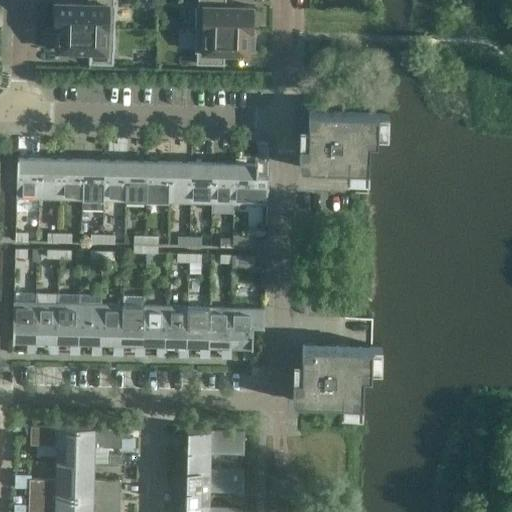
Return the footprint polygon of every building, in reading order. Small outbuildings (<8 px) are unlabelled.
[(55,20),(55,27),(114,28),(115,4),(114,4),(113,0),(88,0),(88,4),(55,3),(55,5),(53,5),(53,20),(55,20)] [(198,0),(198,5),(196,5),(195,29),(251,30),(252,7),(225,6),(225,0),(198,0)] [(113,52),(114,28),(55,27),(57,27),(57,33),(55,33),(54,48),(56,48),(56,51),(89,52),(89,64),(112,64),(113,52)] [(251,32),(251,30),(195,29),(195,52),(197,52),(196,64),(224,65),(224,53),(247,53),(247,51),(254,51),(254,32),(251,32)] [(368,180),(368,170),(369,142),(377,143),(377,135),(388,135),(388,113),(309,111),(308,133),(304,133),(303,144),(299,144),(299,145),(299,168),(346,169),(346,179),(368,180)] [(39,198),(40,158),(17,157),(16,197),(39,198)] [(60,198),(61,158),(40,158),(39,198),(60,198)] [(82,199),(83,159),(61,158),(60,198),(82,199)] [(103,200),(104,159),(83,159),(82,199),(103,200)] [(125,200),(126,160),(104,159),(103,200),(125,200)] [(147,201),(148,161),(126,160),(125,200),(147,201)] [(168,201),(169,161),(148,161),(147,201),(168,201)] [(190,202),(191,162),(169,161),(168,201),(190,202)] [(212,203),(213,162),(191,162),(190,202),(212,203)] [(233,203),(234,163),(213,162),(212,203),(233,203)] [(234,163),(233,203),(267,204),(268,175),(257,175),(257,164),(234,163)] [(27,233),(15,232),(15,241),(27,241),(27,233)] [(59,242),(59,233),(47,233),(47,241),(59,242)] [(71,234),(59,233),(59,242),(71,242),(71,234)] [(102,243),(102,235),(91,234),(90,243),(102,243)] [(232,234),(232,238),(232,246),(254,247),(255,234),(232,234)] [(114,235),(102,235),(102,243),(114,243),(114,235)] [(145,244),(146,236),(134,236),(134,244),(145,244)] [(158,236),(146,236),(145,244),(157,245),(158,236)] [(189,245),(189,237),(177,237),(177,245),(189,245)] [(201,237),(189,237),(189,245),(201,246),(201,237)] [(232,246),(232,238),(220,238),(220,246),(232,246)] [(145,253),(145,244),(134,244),(133,252),(145,253)] [(157,253),(157,245),(145,244),(145,253),(157,253)] [(14,248),(14,257),(26,257),(27,249),(14,248)] [(58,258),(59,250),(47,249),(46,258),(58,258)] [(70,250),(59,250),(58,258),(70,258),(70,250)] [(102,259),(102,251),(90,251),(90,259),(102,259)] [(113,259),(114,251),(102,251),(102,259),(113,259)] [(188,262),(189,253),(177,253),(177,261),(188,262)] [(200,254),(189,253),(188,262),(200,262),(200,254)] [(232,263),(232,254),(220,254),(220,262),(232,263)] [(254,255),(232,254),(232,263),(231,267),(254,268),(254,255)] [(35,341),(36,302),(13,302),(12,340),(28,341),(28,349),(34,349),(36,349),(36,341),(35,341)] [(56,341),(57,303),(36,302),(35,341),(36,341),(50,341),(49,349),(55,349),(55,350),(57,350),(57,342),(56,341)] [(78,342),(79,304),(57,303),(56,341),(57,342),(71,342),(71,350),(77,350),(79,350),(79,342),(78,342)] [(99,343),(101,304),(79,304),(78,342),(79,342),(93,343),(93,351),(98,351),(100,351),(101,343),(99,343)] [(121,343),(122,305),(101,304),(99,343),(101,343),(114,343),(114,351),(120,351),(120,352),(122,352),(122,343),(121,343)] [(143,344),(144,305),(122,305),(121,343),(122,343),(136,344),(136,352),(142,352),(144,352),(144,344),(143,344)] [(164,344),(165,306),(144,305),(143,344),(144,344),(158,344),(157,352),(163,352),(163,353),(165,353),(165,344),(164,344)] [(186,345),(187,307),(165,306),(164,344),(165,344),(179,345),(179,353),(185,353),(187,353),(187,345),(186,345)] [(208,346),(209,307),(187,307),(186,345),(187,345),(201,345),(201,353),(207,354),(209,354),(209,346),(208,346)] [(229,346),(230,308),(209,307),(208,346),(209,346),(223,346),(223,354),(228,354),(230,355),(230,346),(229,346)] [(264,327),(264,309),(230,308),(229,346),(230,346),(244,347),(244,355),(250,355),(252,355),(252,327),(264,327)] [(382,347),(302,345),(301,368),(297,367),(297,378),(292,378),(292,402),(340,403),(340,413),(360,414),(361,404),(362,404),(363,376),(372,377),(381,377),(382,347)] [(75,462),(76,427),(29,425),(29,426),(30,426),(30,444),(56,445),(56,462),(75,462)] [(122,428),(76,427),(75,462),(94,463),(94,446),(120,447),(120,449),(134,450),(134,438),(121,438),(121,429),(122,429),(122,428)] [(185,469),(186,469),(210,470),(210,469),(210,451),(236,451),(236,455),(243,455),(244,431),(187,430),(187,431),(186,468),(185,469)] [(74,497),(75,462),(56,462),(55,479),(29,478),(29,475),(16,475),(16,486),(28,486),(28,495),(27,495),(27,496),(74,497)] [(93,480),(94,463),(75,462),(74,497),(120,498),(119,498),(120,480),(93,480)] [(243,470),(210,469),(210,470),(186,469),(185,506),(184,506),(184,507),(185,507),(208,508),(208,507),(209,489),(234,490),(234,493),(242,493),(243,470)] [(73,511),(74,497),(27,496),(28,496),(28,505),(15,504),(14,511),(73,511)] [(120,498),(74,497),(73,511),(119,511),(119,498),(120,498)]
